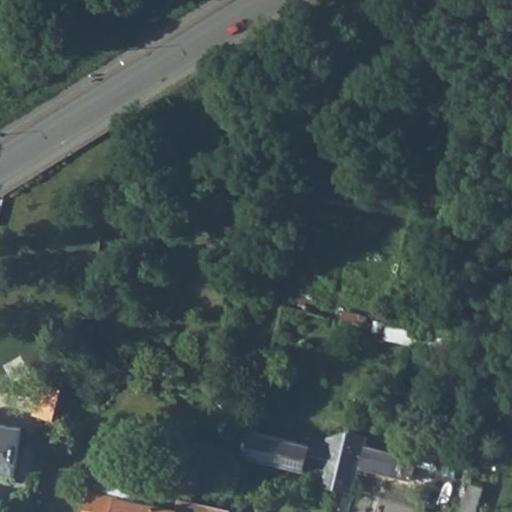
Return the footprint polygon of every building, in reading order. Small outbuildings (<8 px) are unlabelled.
[(448,346),(450,338),(421,331),(389,323),(387,329),(386,336),(413,342),(414,338),(448,346)] [(35,413),(56,418),(67,377),(48,372),(45,384),(42,384),(35,413)] [(0,469),(17,472),(24,428),(0,423),(0,469)] [(329,486),(354,492),(358,476),(366,445),(369,435),(349,430),(328,436),(325,448),(250,429),(244,454),(305,469),(307,461),(321,464),(333,468),(329,486)] [(435,445),(424,441),(419,459),(414,476),(426,479),(431,462),(435,445)] [(333,468),(321,464),(316,483),(329,486),(333,468)] [(228,511),(181,501),(180,509),(168,506),(170,494),(171,490),(144,483),(143,486),(110,479),(110,480),(95,477),(87,511),(228,511)] [(461,511),(476,511),(484,487),(471,483),(461,511)] [(168,506),(180,509),(181,501),(182,497),(170,494),(168,506)] [(250,511),(252,505),(235,501),(232,511),(250,511)]
